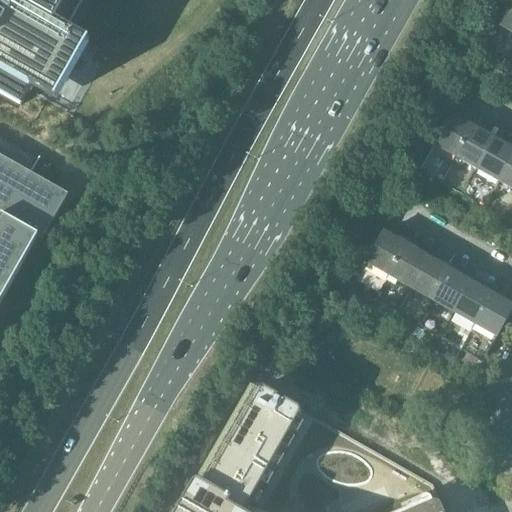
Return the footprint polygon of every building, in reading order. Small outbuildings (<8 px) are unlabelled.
[(0,0),(0,94),(21,107),(32,88),(57,102),(90,43),(65,29),(81,0),(0,0)] [(511,7),(501,28),(511,34),(511,7)] [(473,128),(451,115),(433,146),(455,159),(473,128)] [(495,140),(473,128),(455,159),(477,171),(495,140)] [(0,304),(38,238),(43,241),(69,196),(31,175),(40,159),(39,159),(38,161),(0,139),(0,304)] [(511,160),(511,149),(495,140),(477,171),(499,184),(511,160)] [(511,160),(499,184),(511,191),(511,160)] [(406,246),(384,234),(366,265),(388,277),(406,246)] [(427,258),(406,246),(388,277),(410,289),(427,258)] [(431,302),(449,271),(427,258),(410,289),(431,302)] [(471,283),(449,271),(431,302),(453,314),(471,283)] [(493,295),(471,283),(453,314),(475,327),(493,295)] [(475,327),(497,339),(511,311),(511,306),(493,295),(475,327)] [(442,511),(441,509),(431,485),(296,409),(262,389),(261,389),(260,389),(260,388),(259,388),(258,388),(258,389),(257,389),(256,389),(256,390),(255,390),(255,391),(254,391),(252,390),(199,483),(199,482),(198,482),(197,482),(196,482),(195,482),(195,483),(195,482),(195,483),(194,483),(193,483),(193,484),(192,484),(192,485),(176,511),(442,511)]
